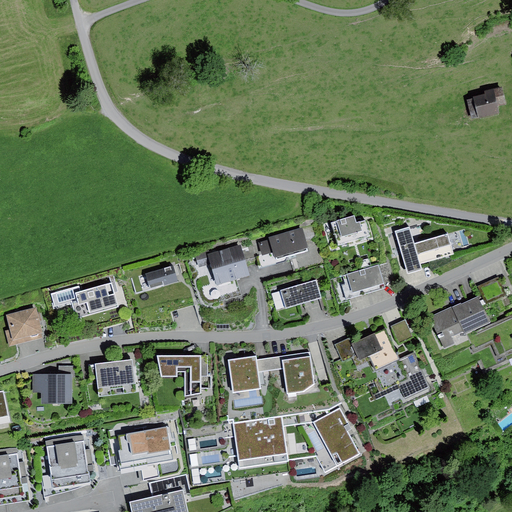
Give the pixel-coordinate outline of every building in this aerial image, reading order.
[(486,99),(470,102),(473,122),(496,118),(495,112),(505,110),(502,91),(485,94),(486,99)] [(355,216),(331,223),(338,246),(370,236),(366,222),(362,223),(361,219),(356,220),(355,216)] [(410,227),(395,231),(406,274),(421,270),(419,263),(455,254),(449,234),(414,243),(410,227)] [(309,250),(303,228),(268,238),(269,241),(258,243),(262,255),(273,252),(275,260),(309,250)] [(209,251),(195,255),(198,268),(211,264),(217,286),(250,277),(241,245),(210,254),(209,251)] [(378,266),(343,276),(346,286),(341,287),(345,300),(385,288),(378,266)] [(174,267),(146,274),(150,289),(178,282),(174,267)] [(499,278),(478,287),(487,306),(507,296),(499,278)] [(114,280),(75,291),(78,301),(72,303),(77,321),(122,309),(114,280)] [(317,281),(281,291),(286,308),(322,298),(317,281)] [(460,304),(430,317),(445,349),(454,345),(451,338),(463,333),(464,335),(490,324),(479,297),(461,305),(460,304)] [(37,308),(6,315),(10,330),(5,331),(9,348),(44,339),(37,308)] [(497,339),(506,356),(511,353),(511,316),(467,337),(473,350),(497,339)] [(405,320),(391,327),(399,343),(413,337),(405,320)] [(357,356),(359,362),(371,357),(376,370),(399,359),(385,329),(351,344),(357,356)] [(343,362),(357,356),(351,344),(349,338),(335,345),(343,362)] [(497,339),(473,350),(484,372),(508,361),(506,356),(497,339)] [(310,352),(269,359),(271,371),(284,369),(287,395),(303,392),(314,384),(310,352)] [(414,353),(399,359),(376,370),(375,370),(383,389),(398,383),(406,400),(430,390),(414,353)] [(208,356),(157,357),(161,377),(178,377),(177,368),(191,368),(191,382),(200,382),(200,376),(209,376),(208,356)] [(271,371),(269,359),(258,360),(257,356),(229,360),(233,392),(249,390),(256,390),(260,389),(257,373),(271,371)] [(132,360),(95,365),(99,398),(112,396),(110,387),(123,385),(124,395),(136,393),(132,360)] [(74,366),(59,366),(59,375),(73,374),(75,374),(74,366)] [(59,375),(33,375),(33,392),(41,392),(41,405),(73,405),(73,374),(59,375)] [(3,391),(0,391),(0,424),(9,423),(3,391)] [(339,409),(313,424),(338,468),(360,455),(344,426),(348,424),(339,409)] [(282,416),(234,423),(240,468),(289,462),(282,416)] [(167,427),(118,436),(121,450),(116,451),(120,469),(142,465),(145,479),(159,476),(157,464),(174,461),(167,427)] [(53,440),(46,442),(51,477),(42,479),(45,498),(91,483),(94,473),(91,449),(86,450),(83,435),(76,436),(53,440)] [(17,449),(0,451),(0,505),(30,501),(24,462),(20,463),(17,449)] [(186,475),(148,483),(152,497),(130,502),(131,511),(187,511),(184,495),(190,494),(186,475)]
